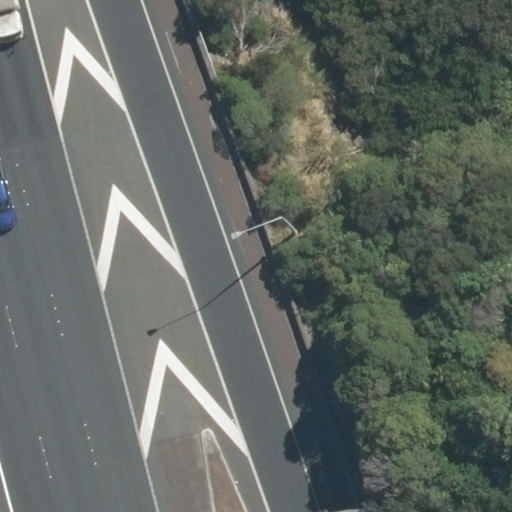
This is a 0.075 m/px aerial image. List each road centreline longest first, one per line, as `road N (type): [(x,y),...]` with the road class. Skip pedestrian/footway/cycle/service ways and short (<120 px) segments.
road 1 (motorway): [(121,0),(298,511)]
road 2 (motorway): [(0,279),(61,511)]
